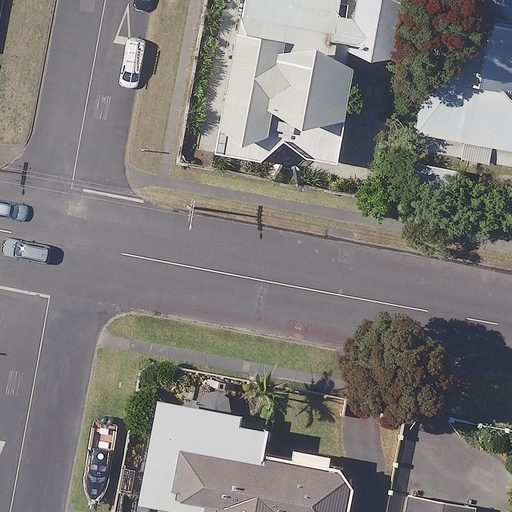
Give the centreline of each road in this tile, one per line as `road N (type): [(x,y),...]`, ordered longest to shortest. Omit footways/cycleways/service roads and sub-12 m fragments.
road 1 (residential): [(61,242),(511,327)]
road 2 (residential): [(61,242),(12,511)]
road 3 (residential): [(108,0),(61,242)]
